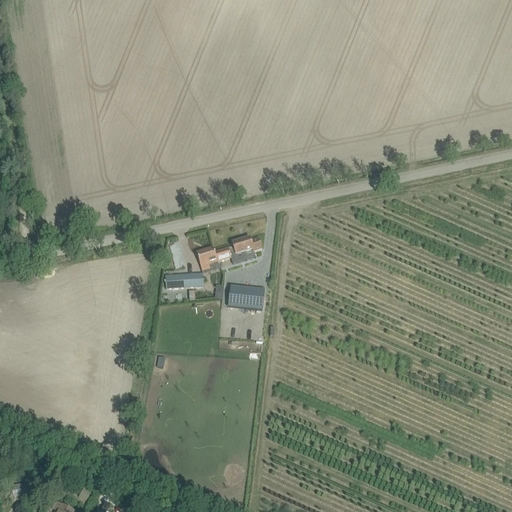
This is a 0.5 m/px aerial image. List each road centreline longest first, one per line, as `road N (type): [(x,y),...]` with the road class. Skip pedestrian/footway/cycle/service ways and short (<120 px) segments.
road 1 (unclassified): [(0,264),(511,155)]
road 2 (residential): [(183,511),(0,428)]
